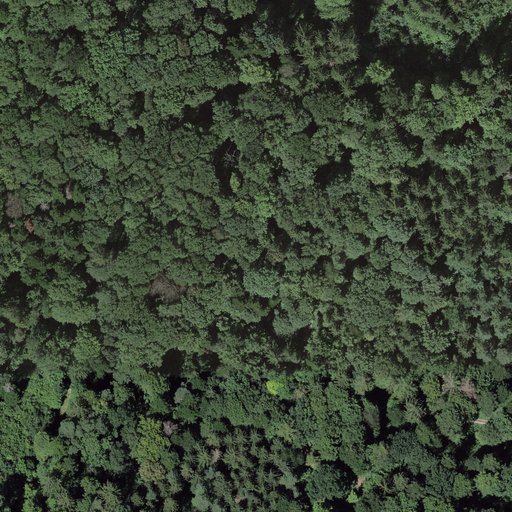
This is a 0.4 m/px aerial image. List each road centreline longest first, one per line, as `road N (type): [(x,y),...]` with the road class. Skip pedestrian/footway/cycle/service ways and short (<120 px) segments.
road 1 (track): [(14,511),(50,452),(67,401),(89,240),(114,159),(159,59),(210,0)]
road 2 (track): [(331,511),(298,454),(293,381),(343,211),(381,157),(511,88)]
road 3 (track): [(511,427),(363,405),(339,414),(298,454)]
